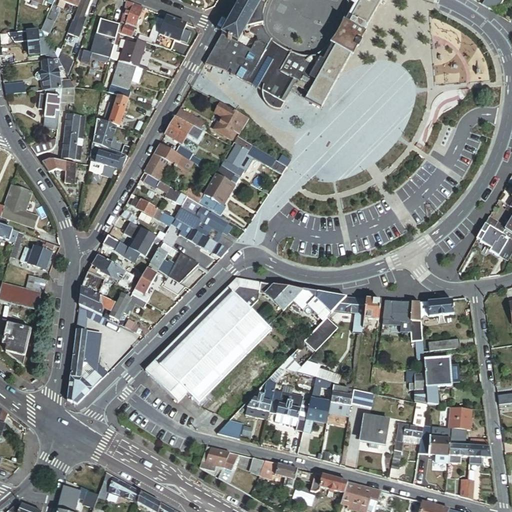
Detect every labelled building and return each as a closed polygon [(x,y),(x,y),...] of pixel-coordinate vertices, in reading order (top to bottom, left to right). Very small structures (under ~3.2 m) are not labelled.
[(80,0),(59,0),(59,1),(78,8),(80,0)] [(84,18),(91,0),(82,0),(71,30),(79,33),(82,26),(83,27),(86,19),(84,18)] [(241,0),(211,54),(222,60),(229,48),(231,48),(234,42),(237,44),(244,32),(255,11),(261,0),(241,0)] [(261,0),(255,11),(263,14),(264,9),(265,8),(265,7),(266,5),(267,3),(267,2),(267,1),(267,0),(261,0)] [(364,33),(382,0),(355,0),(360,3),(348,24),(346,23),(345,23),(344,23),(343,25),(344,26),(339,35),(359,47),(366,34),(364,33)] [(348,0),(348,1),(347,7),(345,13),(344,18),(342,22),(344,23),(345,23),(346,23),(348,24),(360,3),(355,0),(348,0)] [(488,10),(494,0),(485,0),(482,6),(488,10)] [(503,2),(500,0),(494,0),(488,10),(495,14),(503,2)] [(144,9),(127,2),(120,26),(118,34),(128,37),(135,40),(144,9)] [(255,11),(244,32),(255,38),(259,32),(258,29),(262,27),(262,26),(262,24),(262,22),(262,19),(262,17),(263,14),(255,11)] [(180,42),(184,32),(187,26),(166,18),(165,20),(164,24),(154,46),(170,52),(174,42),(179,44),(180,42)] [(51,22),(46,20),(42,31),(44,36),(51,22)] [(118,34),(120,26),(102,20),(93,53),(84,51),(81,62),(90,65),(91,60),(105,64),(111,62),(111,60),(111,59),(115,46),(118,34)] [(154,46),(164,24),(157,21),(150,39),(143,37),(141,42),(146,43),(154,46)] [(330,44),(333,46),(339,35),(344,26),(343,25),(344,23),(342,22),(342,23),(341,26),(338,32),(334,38),(331,43),(330,44)] [(305,70),(298,83),(306,88),(312,76),(313,76),(315,76),(316,76),(317,75),(318,74),(319,73),(320,72),(320,71),(320,70),(320,69),(320,68),(320,67),(320,66),(320,65),(319,64),(322,58),(327,61),(334,49),(332,48),(333,46),(330,44),(329,46),(327,48),(324,51),(318,55),(314,57),(309,58),(306,58),(302,58),(298,57),(292,54),(289,53),(285,51),(280,48),(277,46),(274,44),(270,41),(268,39),(266,35),(263,31),(262,27),(258,29),(259,32),(255,38),(257,43),(261,42),(305,66),(304,67),(304,68),(304,69),(304,70),(305,70)] [(44,36),(42,31),(26,33),(30,58),(55,55),(44,36)] [(187,45),(191,35),(184,32),(180,42),(187,45)] [(352,59),(359,47),(339,35),(333,46),(332,48),(334,49),(327,61),(308,94),(305,101),(320,110),(350,58),(352,59)] [(135,40),(128,37),(120,63),(136,68),(137,69),(146,43),(141,42),(135,40)] [(211,54),(205,66),(223,72),(227,73),(230,75),(261,93),(261,97),(263,101),(265,105),(267,108),(270,110),(273,111),(275,112),(280,112),(284,104),(283,104),(295,82),(298,83),(305,70),(304,70),(304,69),(304,68),(304,67),(305,66),(261,42),(257,43),(254,44),(250,51),(237,44),(234,42),(231,48),(229,48),(222,60),(211,54)] [(115,46),(111,59),(111,60),(117,62),(121,48),(115,46)] [(68,76),(74,62),(61,55),(59,61),(68,76)] [(13,58),(0,59),(0,65),(0,67),(14,66),(13,58)] [(303,91),(308,94),(327,61),(322,58),(319,64),(320,65),(320,66),(320,67),(320,68),(320,69),(320,70),(320,71),(320,72),(319,73),(318,74),(317,75),(316,76),(315,76),(313,76),(312,76),(306,88),(303,91)] [(69,80),(59,61),(43,62),(44,73),(41,73),(42,82),(43,92),(48,92),(62,90),(68,90),(75,89),(69,80)] [(119,63),(112,86),(128,92),(131,83),(136,68),(120,63),(119,63)] [(137,69),(136,68),(131,83),(138,85),(143,70),(137,69)] [(4,87),(6,96),(26,94),(25,85),(4,87)] [(128,92),(112,86),(109,95),(113,96),(128,101),(131,93),(128,92)] [(62,90),(48,92),(47,96),(41,96),(36,110),(46,111),(43,129),(58,131),(59,121),(55,120),(56,113),(60,113),(61,101),(62,90)] [(126,107),(128,101),(113,96),(111,102),(126,107)] [(126,107),(111,102),(104,123),(117,128),(119,128),(126,107)] [(248,121),(219,104),(214,115),(220,118),(213,131),(231,141),(235,134),(239,136),(248,121)] [(201,122),(179,111),(175,118),(200,131),(202,128),(199,126),(201,122)] [(86,119),(67,116),(65,134),(84,137),(86,119)] [(200,131),(175,118),(165,137),(180,145),(183,144),(185,140),(187,137),(197,143),(203,133),(200,131)] [(104,123),(97,121),(93,144),(101,147),(109,150),(117,128),(104,123)] [(205,134),(203,133),(197,143),(187,137),(185,140),(198,147),(205,134)] [(84,137),(65,134),(62,159),(81,161),(84,137)] [(238,169),(251,147),(237,139),(236,141),(237,142),(236,145),(227,162),(238,169)] [(57,140),(31,149),(37,157),(49,153),(53,150),(56,145),(57,140)] [(101,147),(93,144),(90,163),(96,165),(101,147)] [(175,154),(160,145),(154,155),(158,157),(156,161),(152,159),(144,174),(147,176),(159,183),(163,175),(161,174),(167,163),(175,167),(175,168),(182,172),(188,161),(175,154)] [(101,147),(96,165),(117,170),(121,154),(109,150),(101,147)] [(179,147),(175,154),(188,161),(198,167),(200,162),(192,158),(194,156),(179,147)] [(121,154),(117,170),(122,172),(131,157),(121,154)] [(287,169),(290,162),(282,157),(278,163),(287,169)] [(282,176),(287,169),(278,163),(271,159),(266,167),(282,176)] [(75,173),(76,165),(50,162),(42,164),(49,173),(57,171),(66,172),(75,173)] [(240,172),(223,163),(220,167),(239,178),(241,175),(239,173),(240,172)] [(220,206),(225,197),(223,196),(229,185),(229,184),(232,185),(235,187),(240,178),(239,178),(220,167),(215,177),(202,198),(198,206),(202,208),(208,211),(220,218),(225,209),(220,206)] [(75,173),(66,172),(65,184),(74,185),(75,173)] [(155,190),(159,183),(147,176),(143,183),(155,190)] [(187,200),(184,198),(160,183),(157,188),(161,190),(160,191),(167,195),(165,198),(182,208),(187,200)] [(223,196),(225,197),(232,185),(229,184),(229,185),(223,196)] [(10,197),(7,197),(4,207),(0,217),(0,226),(7,229),(7,226),(5,226),(7,220),(10,210),(9,209),(12,200),(16,201),(13,209),(23,213),(30,194),(13,188),(10,197)] [(198,206),(202,198),(189,190),(184,198),(187,200),(198,206)] [(173,221),(131,196),(130,198),(134,201),(131,207),(142,213),(152,220),(157,222),(158,221),(171,229),(173,221)] [(220,218),(208,211),(202,208),(198,206),(187,200),(182,208),(179,212),(175,218),(173,221),(191,233),(228,256),(245,233),(220,218)] [(511,241),(511,209),(509,208),(507,207),(506,210),(509,212),(501,226),(497,223),(488,218),(484,226),(506,238),(509,240),(511,241)] [(10,210),(7,220),(33,230),(38,218),(23,213),(13,209),(10,210)] [(136,218),(124,211),(121,217),(132,224),(136,218)] [(152,220),(142,213),(138,219),(149,225),(152,220)] [(191,233),(173,221),(171,229),(170,230),(187,240),(191,233)] [(156,239),(130,224),(123,236),(135,243),(130,251),(139,257),(144,259),(156,239)] [(7,229),(0,226),(0,237),(15,243),(18,233),(7,229)] [(511,253),(511,241),(509,240),(508,242),(505,240),(506,238),(484,226),(476,240),(480,242),(479,243),(485,246),(482,252),(486,254),(487,251),(498,258),(498,257),(507,262),(511,253)] [(228,256),(191,233),(187,240),(187,241),(220,260),(228,256)] [(130,251),(107,238),(103,247),(134,265),(136,261),(139,257),(130,251)] [(53,250),(55,246),(47,243),(45,247),(40,245),(38,249),(35,248),(34,252),(27,249),(22,263),(46,271),(54,250),(53,250)] [(168,255),(158,250),(151,263),(149,266),(158,272),(168,255)] [(169,279),(187,260),(181,256),(167,278),(169,279)] [(132,277),(97,257),(92,266),(120,282),(118,285),(118,286),(130,293),(128,298),(130,299),(131,296),(135,290),(129,287),(134,278),(132,277)] [(144,259),(139,257),(136,261),(148,268),(149,266),(151,263),(144,259)] [(179,285),(197,266),(187,260),(169,279),(179,285)] [(120,282),(92,266),(90,269),(88,274),(111,286),(113,282),(118,285),(120,282)] [(147,269),(143,276),(140,282),(135,290),(131,296),(146,305),(149,299),(144,297),(156,276),(149,272),(150,270),(147,269)] [(135,272),(132,277),(134,278),(140,282),(143,276),(138,273),(137,274),(135,272)] [(111,286),(88,274),(81,289),(104,300),(111,286)] [(47,282),(28,277),(25,289),(40,293),(44,294),(47,282)] [(185,289),(179,285),(169,279),(163,288),(178,297),(185,289)] [(253,307),(256,299),(261,284),(237,280),(146,372),(178,404),(187,395),(199,406),(205,399),(260,344),(267,337),(263,333),(245,315),(253,307)] [(25,289),(2,283),(0,290),(0,301),(36,311),(40,293),(25,289)] [(261,284),(256,299),(261,300),(272,310),(280,318),(292,304),(299,296),(304,291),(261,284)] [(112,313),(116,305),(104,300),(81,289),(79,307),(101,318),(104,311),(103,308),(108,311),(112,313)] [(318,293),(304,291),(299,296),(310,307),(318,299),(318,293)] [(347,298),(318,293),(318,299),(310,307),(320,315),(327,308),(333,313),(334,311),(347,298)] [(144,309),(146,305),(131,296),(130,299),(128,298),(122,294),(116,305),(112,313),(109,317),(117,322),(118,322),(122,314),(126,307),(130,301),(144,309)] [(310,307),(299,296),(292,304),(302,313),(307,308),(323,323),(326,320),(333,313),(327,308),(320,315),(310,307)] [(367,300),(347,298),(334,311),(338,312),(355,314),(364,316),(367,300)] [(382,302),(367,300),(364,316),(362,329),(378,332),(382,302)] [(427,303),(429,318),(454,316),(452,300),(427,303)] [(422,323),(421,319),(420,304),(401,304),(386,302),(383,320),(390,321),(389,323),(411,326),(411,323),(416,323),(422,323)] [(429,318),(427,303),(420,304),(421,319),(429,318)] [(101,318),(79,307),(74,342),(66,402),(76,407),(107,375),(99,366),(95,366),(100,335),(85,333),(87,319),(103,326),(106,320),(104,319),(101,318)] [(280,318),(272,310),(269,314),(277,321),(280,318)] [(364,316),(355,314),(352,333),(361,334),(362,329),(364,316)] [(323,323),(279,370),(296,374),(301,368),(306,363),(337,331),(326,320),(323,323)] [(144,338),(149,332),(128,321),(127,323),(124,329),(130,332),(144,338)] [(23,363),(31,331),(6,325),(3,338),(9,340),(8,347),(6,353),(22,366),(23,363)] [(122,328),(117,325),(113,331),(117,340),(120,341),(125,340),(130,332),(124,329),(122,328)] [(430,352),(461,349),(460,341),(429,343),(430,352)] [(424,354),(423,342),(417,342),(418,346),(408,347),(409,364),(409,368),(409,371),(419,370),(419,375),(425,376),(424,364),(422,364),(422,355),(424,354)] [(446,365),(445,359),(424,360),(424,364),(425,376),(426,387),(451,386),(451,384),(449,366),(449,364),(446,365)] [(318,380),(336,384),(338,376),(319,371),(320,367),(306,363),(301,368),(320,374),(318,380)] [(458,366),(449,366),(451,384),(459,383),(458,366)] [(317,379),(318,380),(320,374),(301,368),(296,374),(317,379)] [(426,387),(425,376),(419,375),(418,382),(413,382),(411,392),(416,393),(414,405),(417,406),(426,408),(427,406),(426,393),(426,387)] [(351,403),(353,389),(336,384),(318,380),(317,379),(315,388),(334,393),(331,402),(350,407),(351,403)] [(384,386),(371,383),(369,393),(383,397),(384,386)] [(273,399),(276,386),(270,385),(263,392),(261,397),(257,395),(256,398),(253,398),(252,400),(251,399),(248,411),(269,416),(270,413),(273,399)] [(334,393),(315,388),(311,404),(307,418),(314,420),(319,402),(331,405),(331,402),(334,393)] [(360,391),(353,389),(351,403),(357,405),(360,391)] [(427,406),(436,407),(435,392),(426,393),(427,406)] [(511,392),(497,395),(499,407),(511,405),(511,392)] [(199,406),(201,408),(207,401),(205,399),(199,406)] [(281,401),(273,399),(270,413),(278,415),(281,401)] [(281,400),(281,401),(278,415),(299,420),(304,402),(294,399),(293,403),(281,400)] [(311,404),(304,402),(299,420),(278,415),(276,423),(297,428),(297,431),(304,433),(307,418),(311,404)] [(415,414),(425,416),(426,408),(417,406),(415,414)] [(444,408),(443,418),(450,418),(451,408),(444,408)] [(470,431),(472,410),(451,408),(450,418),(449,429),(453,430),(470,431)] [(248,411),(240,409),(238,411),(247,413),(268,418),(269,416),(248,411)] [(238,411),(230,420),(217,436),(239,441),(247,413),(238,411)] [(422,428),(425,416),(415,414),(412,429),(422,431),(422,428)] [(307,418),(304,433),(310,435),(314,420),(307,418)] [(368,418),(362,442),(370,444),(379,446),(386,448),(393,425),(368,418)] [(422,431),(412,429),(399,426),(397,435),(403,437),(419,441),(420,438),(422,431)] [(453,430),(449,429),(422,428),(422,431),(420,438),(452,441),(452,439),(453,430)] [(397,435),(390,479),(396,481),(402,443),(403,437),(397,435)] [(419,441),(403,437),(402,443),(419,448),(419,441)] [(452,441),(420,438),(419,441),(419,448),(417,454),(436,456),(448,457),(449,446),(451,446),(452,441)] [(472,448),(472,440),(452,439),(452,441),(451,446),(470,447),(472,448)] [(489,449),(488,442),(472,440),(472,448),(489,449)] [(470,458),(470,447),(451,446),(449,446),(448,457),(462,458),(470,458)] [(491,460),(489,449),(472,448),(470,447),(470,458),(482,459),(491,460)] [(216,468),(223,471),(230,455),(230,454),(209,448),(200,468),(214,474),(216,468)] [(239,457),(230,455),(223,471),(231,474),(239,457)] [(448,465),(448,457),(436,456),(435,462),(438,464),(448,465)] [(462,458),(448,457),(448,465),(461,466),(462,458)] [(251,470),(261,473),(265,462),(254,460),(251,470)] [(265,462),(261,473),(260,476),(263,478),(272,481),(274,476),(278,466),(265,462)] [(297,471),(278,466),(274,476),(289,482),(289,484),(287,484),(281,503),(286,504),(297,471)] [(107,474),(100,491),(103,492),(104,490),(106,491),(106,493),(108,494),(119,497),(125,485),(107,474)] [(332,480),(315,475),(311,492),(315,494),(319,492),(320,488),(329,490),(332,480)] [(263,478),(260,476),(254,492),(257,493),(263,478)] [(447,479),(446,494),(454,496),(454,491),(453,491),(454,479),(447,479)] [(467,500),(468,484),(468,479),(465,479),(465,481),(462,480),(460,498),(467,500)] [(347,484),(332,480),(329,490),(344,494),(345,490),(347,484)] [(381,493),(347,484),(345,490),(378,501),(381,493)] [(141,493),(125,485),(119,497),(138,503),(141,493)] [(75,511),(80,493),(64,489),(58,511),(75,511)] [(103,492),(100,491),(97,498),(97,499),(106,502),(108,494),(106,493),(106,491),(104,490),(103,492)] [(378,501),(345,490),(344,494),(341,501),(350,503),(349,506),(367,511),(369,509),(375,511),(378,501)] [(159,511),(161,505),(141,493),(138,503),(138,504),(151,511),(159,511)] [(97,498),(88,495),(84,505),(92,509),(97,499),(97,498)] [(448,511),(449,510),(422,503),(419,511),(448,511)]
